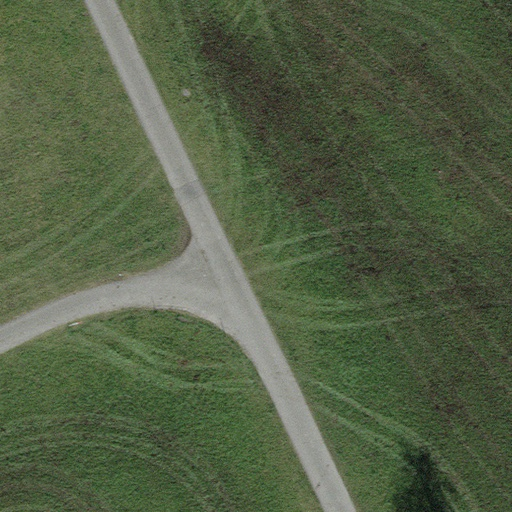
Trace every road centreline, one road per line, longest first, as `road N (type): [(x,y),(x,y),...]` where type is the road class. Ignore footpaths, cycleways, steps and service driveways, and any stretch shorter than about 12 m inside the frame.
road 1 (track): [(98,0),(336,511)]
road 2 (track): [(240,306),(144,298),(0,338)]
